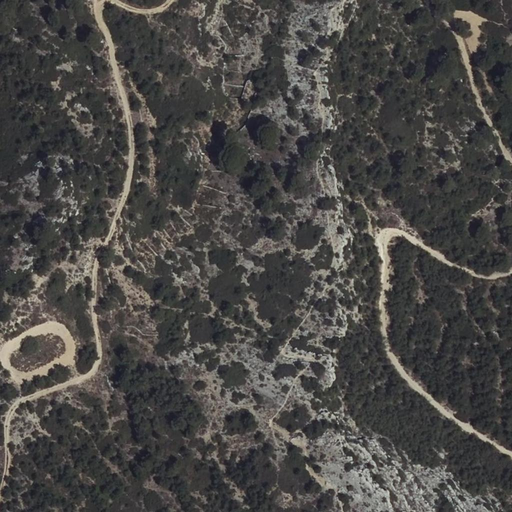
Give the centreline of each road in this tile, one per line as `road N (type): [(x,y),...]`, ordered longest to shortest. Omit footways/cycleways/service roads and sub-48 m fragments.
road 1 (track): [(108,0),(98,3),(100,30),(134,146),(126,198),(89,270),(98,367),(17,399),(4,416),(11,477),(0,500)]
road 2 (track): [(511,449),(432,395),(386,352),(377,265),(379,244),(401,228),(422,248),(511,271)]
road 3 (track): [(511,148),(472,79),(464,39),(428,0)]
